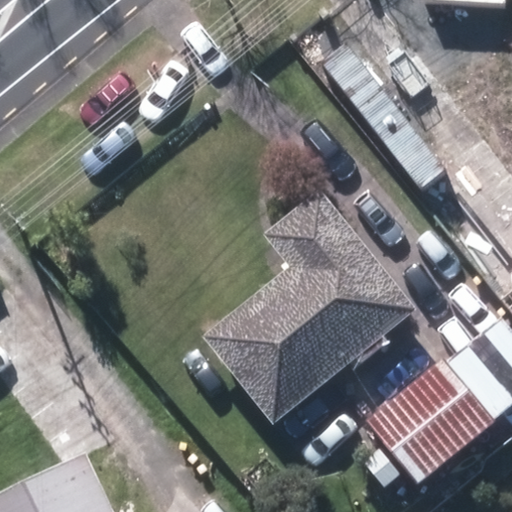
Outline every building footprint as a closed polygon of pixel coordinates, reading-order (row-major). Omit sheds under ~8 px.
[(511,0),(511,1),(511,58),(463,96),(511,158),(511,0)] [(201,340),(273,427),(355,359),(360,365),(387,343),(383,337),(416,311),(319,193),(263,238),(289,268),(201,340)] [(511,294),(501,302),(511,315),(511,294)] [(477,340),(511,383),(511,334),(500,320),(477,340)] [(367,423),(416,484),(511,408),(511,399),(467,345),(367,423)] [(364,466),(384,488),(399,475),(379,453),(364,466)] [(112,511),(86,455),(0,495),(0,511),(112,511)]
